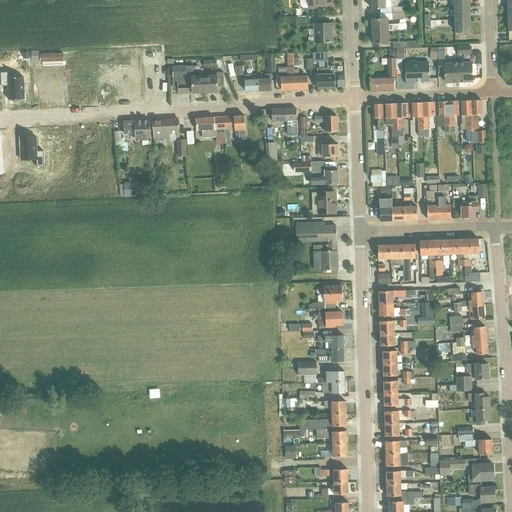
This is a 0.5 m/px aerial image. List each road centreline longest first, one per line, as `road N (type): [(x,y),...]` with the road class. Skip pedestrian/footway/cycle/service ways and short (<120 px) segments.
road 1 (residential): [(0,119),(355,99)]
road 2 (residential): [(367,511),(360,232)]
road 3 (residential): [(511,498),(505,355)]
road 4 (residential): [(492,94),(355,99)]
road 5 (residential): [(360,232),(355,99)]
road 6 (residential): [(360,232),(491,228)]
road 7 (residential): [(505,355),(491,228)]
